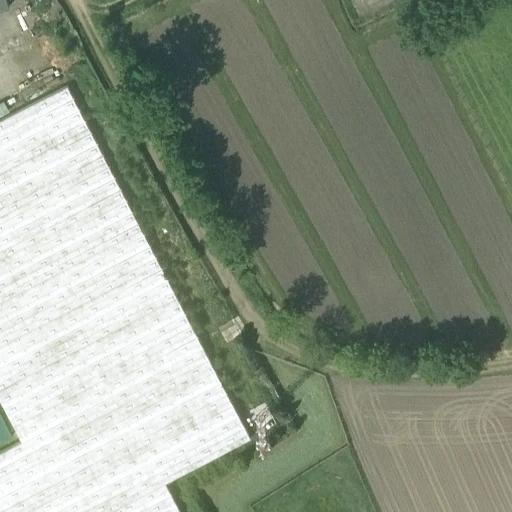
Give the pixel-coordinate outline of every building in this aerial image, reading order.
[(6,0),(0,0),(0,8),(9,6),(6,0)] [(134,19),(118,27),(126,43),(143,35),(134,19)] [(74,84),(0,117),(0,260),(10,263),(17,276),(23,277),(21,260),(39,252),(66,239),(56,234),(68,212),(76,216),(91,209),(92,212),(109,210),(107,217),(118,220),(119,229),(131,224),(133,238),(135,237),(148,244),(74,84)] [(0,449),(0,511),(181,511),(166,477),(247,440),(154,231),(157,281),(151,282),(159,290),(163,355),(147,362),(148,377),(136,377),(129,361),(110,369),(111,375),(98,361),(87,366),(93,378),(85,381),(86,392),(60,394),(62,435),(34,405),(13,406),(1,380),(0,380),(0,393),(21,440),(0,449)] [(0,440),(11,434),(0,413),(0,440)]
